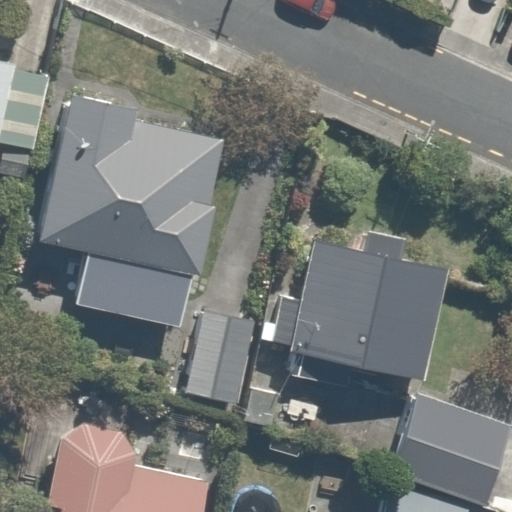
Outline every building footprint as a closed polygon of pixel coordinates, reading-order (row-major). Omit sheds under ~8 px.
[(0,120),(14,48),(0,45),(0,120)] [(173,304),(181,262),(193,265),(218,131),(138,116),(140,103),(67,89),(40,236),(81,244),(73,286),(173,304)] [(446,250),(305,222),(281,345),(422,373),(446,250)] [(256,307),(200,297),(181,392),(237,403),(256,307)] [(505,416),(397,391),(380,462),(488,487),(505,416)] [(198,511),(207,465),(130,450),(137,414),(62,399),(55,435),(40,511),(198,511)] [(456,511),(459,495),(375,479),(368,511),(456,511)]
